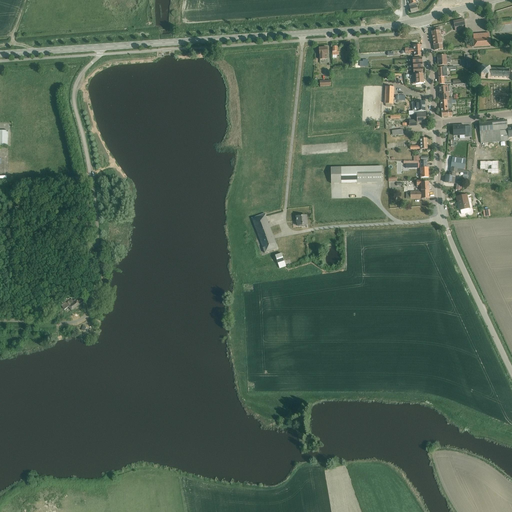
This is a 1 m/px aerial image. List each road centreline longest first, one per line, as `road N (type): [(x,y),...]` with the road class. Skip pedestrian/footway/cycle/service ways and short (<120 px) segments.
road 1 (unclassified): [(0,319),(75,321),(95,299),(95,208),(73,100),(99,47)]
road 2 (secondary): [(405,23),(99,47)]
road 3 (tertiary): [(511,373),(447,232),(437,123)]
